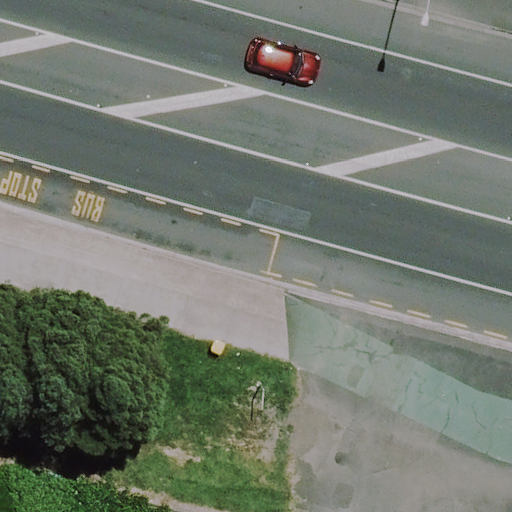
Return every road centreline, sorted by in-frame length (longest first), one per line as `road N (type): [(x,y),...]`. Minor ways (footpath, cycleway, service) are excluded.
road 1 (trunk): [(492,177),(0,36)]
road 2 (residential): [(380,511),(433,403),(492,177)]
